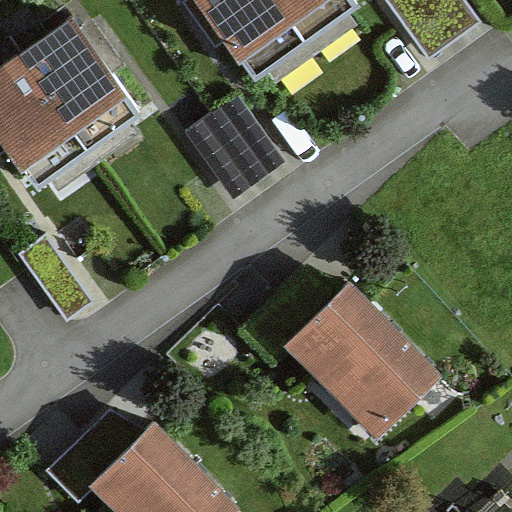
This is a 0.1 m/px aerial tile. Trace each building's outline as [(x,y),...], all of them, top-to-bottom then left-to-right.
[(342,0),(202,0),(249,66),(342,0)] [(483,27),(463,0),(387,0),(433,63),(483,27)] [(145,105),(74,9),(0,62),(0,124),(41,181),(145,105)] [(236,192),(287,154),(239,88),(187,126),(236,192)] [(92,293),(46,229),(18,249),(64,313),(92,293)] [(357,268),(336,286),(310,257),(244,317),(274,350),(291,335),(375,427),(445,364),(357,268)] [(132,511),(221,511),(235,500),(153,414),(137,429),(111,401),(45,463),(76,495),(97,475),(132,511)]
